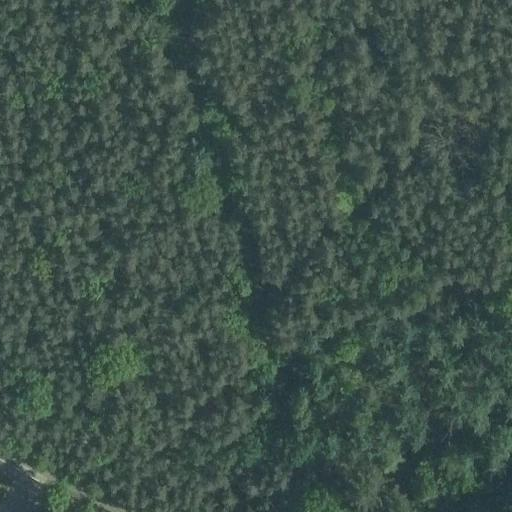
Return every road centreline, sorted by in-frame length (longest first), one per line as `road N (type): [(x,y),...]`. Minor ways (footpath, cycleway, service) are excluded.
road 1 (unknown): [(0,374),(116,437),(306,487),(511,474)]
road 2 (secondary): [(137,511),(0,446)]
